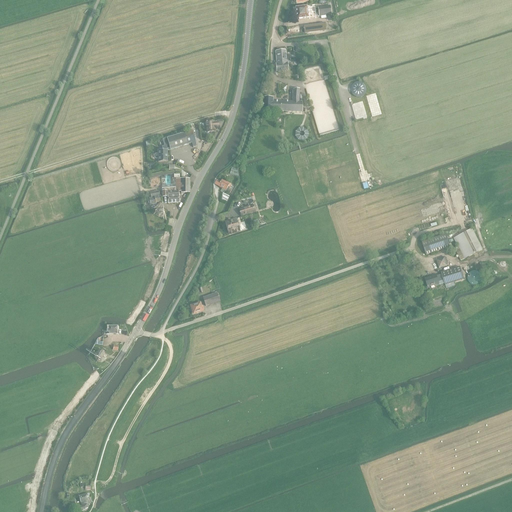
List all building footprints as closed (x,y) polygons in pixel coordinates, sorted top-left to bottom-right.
[(313,17),(312,6),(307,6),(296,7),(297,19),(308,18),(308,17),(313,17)] [(319,16),(331,14),(330,6),(318,8),(319,16)] [(326,24),(304,26),(305,33),(327,30),(326,24)] [(286,50),(276,51),(277,64),(276,64),(277,72),(288,71),(287,63),(286,50)] [(367,87),(365,85),(363,83),(361,82),(358,82),(355,83),(353,84),(352,86),(351,89),(351,91),(352,93),(354,96),(356,97),(358,98),(361,98),(363,97),(365,95),(367,93),(367,90),(367,87)] [(280,85),(279,93),(287,93),(288,85),(280,85)] [(302,113),(302,102),(299,102),(299,90),(293,90),(293,102),(273,101),(273,99),(263,98),(262,112),(273,112),(273,111),(302,113)] [(214,122),(207,122),(207,124),(206,124),(206,127),(207,127),(208,132),(215,132),(215,129),(220,129),(219,122),(214,122)] [(167,138),(166,139),(168,149),(170,148),(170,150),(192,144),(193,148),(197,147),(193,131),(167,138)] [(156,154),(155,155),(155,157),(156,159),(158,159),(158,162),(168,162),(168,150),(167,150),(167,149),(168,149),(166,139),(163,140),(165,146),(162,147),(162,150),(158,150),(158,154),(156,154)] [(176,179),(176,188),(176,190),(179,189),(179,192),(181,191),(181,193),(189,193),(189,179),(176,179)] [(217,180),(215,184),(223,188),(221,190),(221,192),(223,193),(221,200),(223,201),(223,200),(226,202),(229,196),(224,194),(226,191),(230,193),(231,191),(227,189),(228,187),(230,188),(231,185),(222,180),(220,182),(217,180)] [(470,215),(462,187),(454,189),(461,217),(470,215)] [(179,192),(179,189),(176,190),(176,188),(171,188),(171,189),(162,189),(162,197),(168,197),(168,204),(180,203),(179,192)] [(160,192),(154,193),(151,194),(151,196),(152,198),(149,198),(151,205),(156,204),(156,203),(162,202),(161,196),(160,196),(160,192)] [(253,206),(240,210),(242,216),(255,212),(253,206)] [(228,224),(226,225),(227,225),(229,231),(228,232),(235,230),(235,231),(239,230),(242,229),(240,225),(241,224),(240,220),(237,221),(233,222),(233,221),(227,223),(228,224)] [(461,261),(483,250),(472,229),(454,238),(458,247),(454,248),(455,250),(461,261)] [(426,255),(450,247),(446,235),(422,243),(426,255)] [(445,258),(436,261),(439,269),(448,266),(445,258)] [(441,273),(442,275),(437,277),(436,276),(425,279),(428,288),(439,284),(439,283),(444,281),(447,289),(456,286),(454,282),(464,279),(460,267),(441,273)] [(483,281),(477,269),(467,274),(472,286),(483,281)] [(220,301),(217,293),(203,298),(206,306),(220,301)] [(205,310),(203,306),(202,306),(200,302),(190,306),(193,315),(204,311),(203,310),(205,310)] [(105,360),(106,356),(104,352),(100,351),(96,353),(95,358),(97,361),(102,362),(105,360)] [(88,497),(89,497),(89,494),(79,496),(80,502),(81,502),(81,504),(81,506),(78,507),(79,511),(86,510),(85,509),(88,509),(87,505),(90,505),(88,497)]
